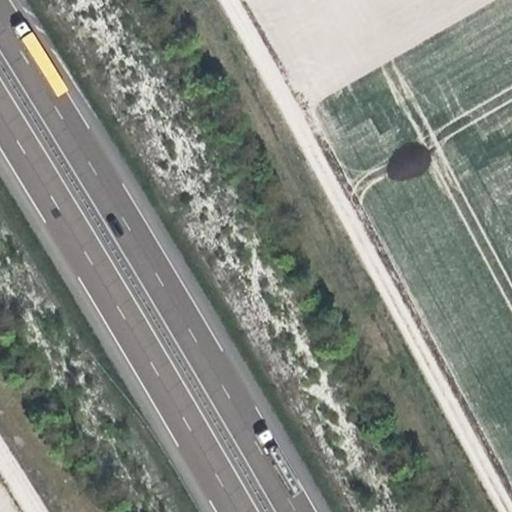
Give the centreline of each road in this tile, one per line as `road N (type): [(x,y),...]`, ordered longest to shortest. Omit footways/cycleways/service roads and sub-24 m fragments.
road 1 (track): [(509,511),(238,0)]
road 2 (motorway): [(299,511),(0,17)]
road 3 (motorway): [(0,114),(239,511)]
